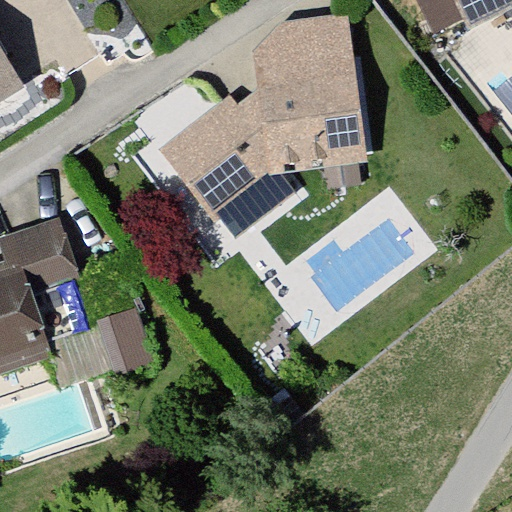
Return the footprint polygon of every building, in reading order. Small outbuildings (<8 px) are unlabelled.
[(511,0),(403,0),(429,52),(511,14),(511,0)] [(241,91),(147,164),(207,242),(218,234),(229,250),(283,208),(267,191),(354,170),(336,26),(279,34),(241,64),(241,91)] [(0,106),(12,99),(0,80),(0,106)] [(347,180),(315,185),(318,206),(350,201),(347,180)] [(0,375),(33,364),(45,395),(106,373),(113,392),(150,376),(117,295),(73,311),(81,333),(36,349),(18,295),(69,276),(51,222),(0,238),(0,375)]
